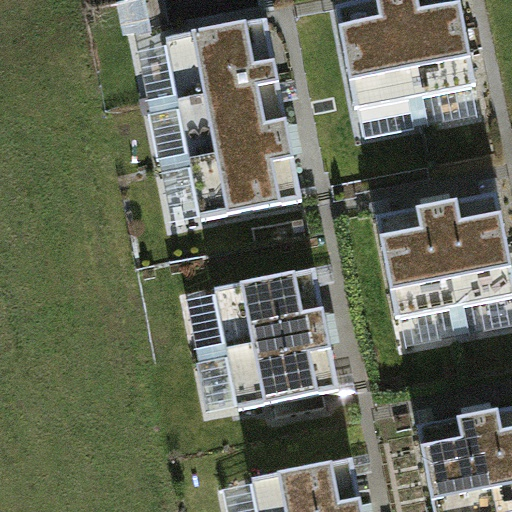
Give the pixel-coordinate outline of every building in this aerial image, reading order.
[(397,0),(391,0),(337,10),(356,109),(416,97),(397,0)] [(459,0),(397,0),(416,97),(476,86),(459,0)] [(269,24),(168,43),(180,103),(280,84),(269,24)] [(291,143),(280,84),(180,103),(191,162),(291,143)] [(303,203),(291,143),(191,162),(203,222),(303,203)] [(511,265),(499,196),(439,208),(457,307),(511,296),(511,265)] [(439,208),(378,219),(397,318),(457,307),(439,208)] [(317,272),(216,291),(228,352),(329,333),(317,272)] [(340,393),(329,333),(228,352),(240,412),(340,393)] [(511,511),(511,410),(479,417),(497,511),(511,511)] [(497,511),(479,417),(419,429),(435,511),(497,511)] [(364,511),(355,462),(254,481),(259,511),(364,511)]
